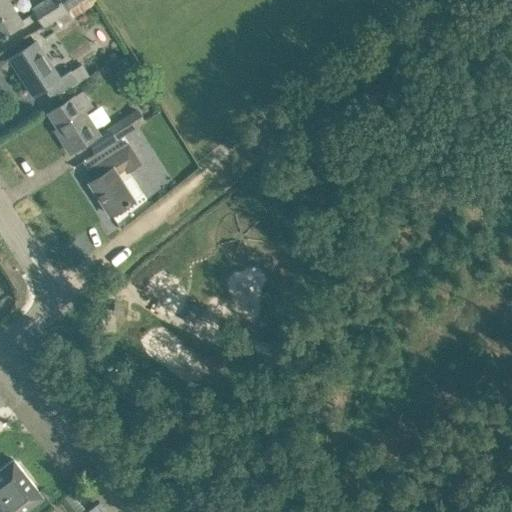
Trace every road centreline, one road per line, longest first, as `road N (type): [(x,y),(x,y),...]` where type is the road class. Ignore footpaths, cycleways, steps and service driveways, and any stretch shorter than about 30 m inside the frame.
road 1 (track): [(225,511),(58,302)]
road 2 (residential): [(0,351),(58,302),(0,212)]
